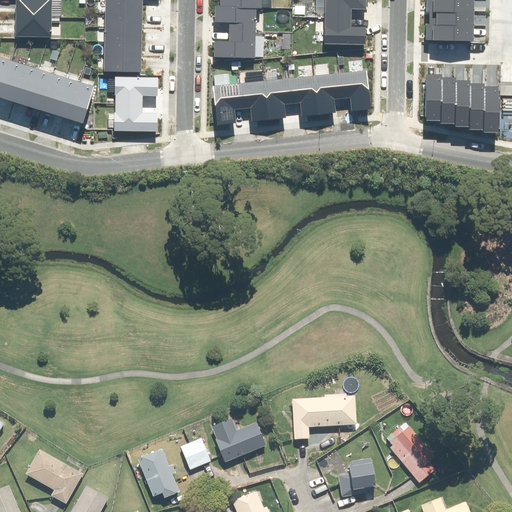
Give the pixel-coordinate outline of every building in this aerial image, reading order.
[(52,14),(51,0),(17,0),(17,14),(52,14)] [(105,0),(105,11),(143,11),(142,0),(105,0)] [(325,0),(325,15),(349,15),(350,6),(366,6),(365,0),(325,0)] [(432,0),(432,9),(436,9),(472,10),(472,0),(432,0)] [(219,5),(215,5),(215,20),(229,20),(229,30),(256,30),(256,5),(219,5)] [(472,10),(436,9),(436,23),(472,24),(472,10)] [(105,11),(105,25),(143,25),(143,11),(105,11)] [(51,34),(52,14),(17,14),(17,34),(51,34)] [(325,15),(325,41),(365,42),(365,33),(365,24),(349,24),(349,15),(325,15)] [(432,23),(431,37),(471,38),(472,24),(436,23),(432,23)] [(105,25),(105,39),(143,40),(143,25),(105,25)] [(256,30),(229,30),(229,38),(215,38),(214,54),(255,55),(256,30)] [(105,39),(105,54),(143,54),(143,40),(105,39)] [(0,93),(1,94),(12,58),(0,53),(0,93)] [(105,54),(105,68),(143,68),(143,54),(105,54)] [(1,94),(14,98),(26,62),(12,58),(1,94)] [(14,98),(28,103),(40,67),(26,62),(14,98)] [(28,103),(42,107),(54,71),(40,67),(28,103)] [(369,105),(365,67),(340,70),(343,96),(350,95),(352,107),(369,105)] [(114,70),(112,122),(154,124),(155,108),(143,107),(144,89),(155,90),(156,72),(114,70)] [(343,96),(340,70),(315,72),(319,111),(335,109),(333,97),(343,96)] [(42,107),(56,112),(67,76),(54,71),(42,107)] [(319,111),(315,72),(290,75),(292,101),(300,100),(302,113),(319,111)] [(427,72),(425,118),(439,118),(440,75),(440,72),(427,72)] [(292,101),(290,75),(264,78),(268,116),(286,114),(284,102),(292,101)] [(439,118),(439,120),(453,121),(454,78),(454,75),(440,75),(439,118)] [(56,112),(69,116),(81,80),(67,76),(56,112)] [(268,116),(264,78),(239,80),(242,106),(250,106),(252,118),(268,116)] [(453,121),(453,124),(468,124),(469,81),(469,78),(454,78),(453,121)] [(69,116),(83,120),(95,84),(81,80),(69,116)] [(242,106),(239,80),(214,83),(218,121),(235,119),(234,107),(242,106)] [(468,124),(467,126),(481,127),(483,84),(483,82),(469,81),(468,124)] [(481,127),(481,129),(495,130),(497,85),(483,84),(481,127)] [(324,399),(291,400),(293,441),(309,440),(308,428),(355,426),(354,397),(345,398),(345,395),(324,396),(324,399)] [(214,441),(223,464),(265,447),(255,424),(235,432),(230,420),(211,428),(216,440),(214,441)] [(392,447),(389,449),(418,484),(435,470),(429,463),(434,459),(408,427),(403,432),(399,428),(385,439),(392,447)] [(201,438),(180,447),(190,471),(211,462),(201,438)] [(179,493),(161,450),(135,461),(151,498),(160,495),(163,500),(179,493)] [(82,475),(38,451),(25,475),(53,491),(49,498),(64,507),(82,475)] [(351,468),(348,468),(349,475),(337,477),(341,498),(367,494),(366,489),(375,488),(370,459),(351,462),(351,468)] [(19,511),(9,486),(0,489),(0,511),(19,511)] [(100,511),(107,500),(85,487),(71,511),(100,511)] [(256,492),(231,503),(235,511),(267,511),(266,509),(263,510),(256,492)] [(419,507),(420,511),(468,511),(464,503),(444,511),(440,499),(419,507)]
